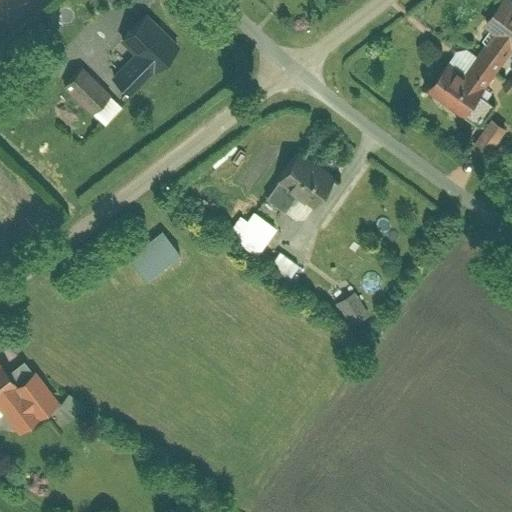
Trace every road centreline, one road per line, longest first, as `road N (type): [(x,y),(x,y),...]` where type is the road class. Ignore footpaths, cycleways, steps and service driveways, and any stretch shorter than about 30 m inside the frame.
road 1 (residential): [(0,292),(286,69)]
road 2 (residential): [(286,69),(511,231)]
